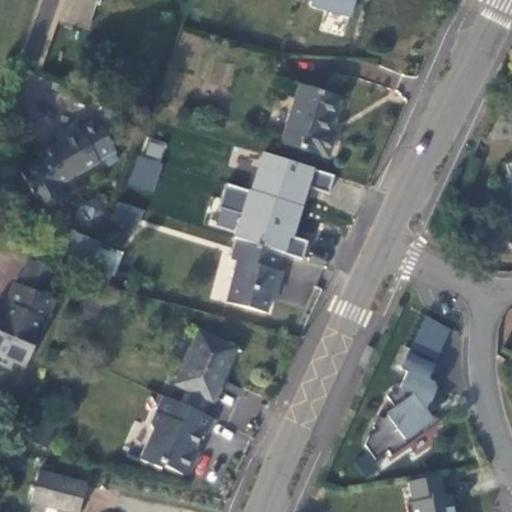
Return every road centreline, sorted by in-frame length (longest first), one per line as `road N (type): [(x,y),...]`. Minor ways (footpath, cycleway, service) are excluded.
road 1 (secondary): [(266,511),(386,242)]
road 2 (secondary): [(386,242),(502,0)]
road 3 (residential): [(495,305),(483,371),(499,444),(511,465)]
road 4 (residential): [(386,242),(495,305)]
